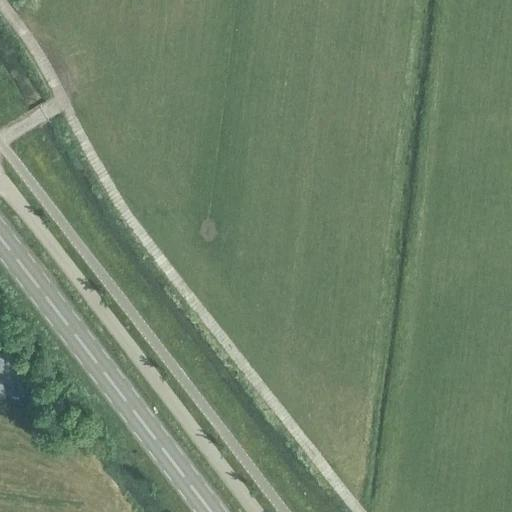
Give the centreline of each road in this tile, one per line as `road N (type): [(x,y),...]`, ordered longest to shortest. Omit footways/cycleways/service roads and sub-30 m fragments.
road 1 (track): [(255,511),(0,180)]
road 2 (primary): [(206,511),(0,241)]
